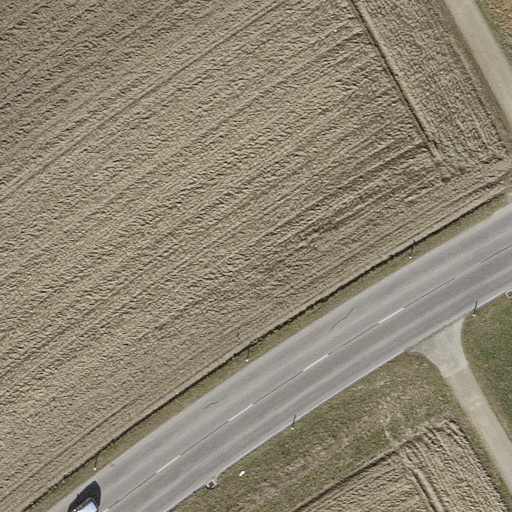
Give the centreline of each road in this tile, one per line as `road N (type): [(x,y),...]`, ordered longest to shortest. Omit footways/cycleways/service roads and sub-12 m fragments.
road 1 (tertiary): [(511,246),(417,296),(119,511)]
road 2 (track): [(511,460),(417,296)]
